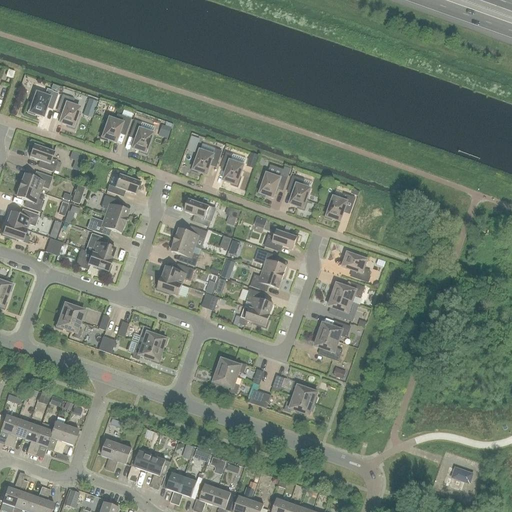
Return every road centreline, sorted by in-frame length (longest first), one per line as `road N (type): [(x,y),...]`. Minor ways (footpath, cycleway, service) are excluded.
road 1 (unclassified): [(199,329),(282,358),(317,230)]
road 2 (unclassified): [(175,402),(368,472)]
road 3 (unclassified): [(161,175),(2,120)]
road 4 (unclassified): [(317,230),(161,175)]
road 5 (unclassified): [(125,302),(161,175)]
